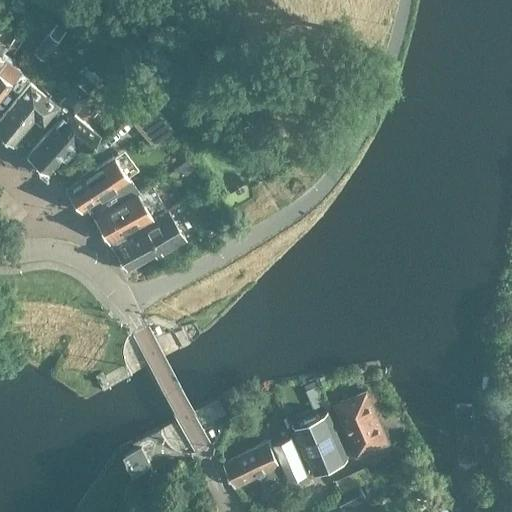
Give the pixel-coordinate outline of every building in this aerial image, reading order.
[(0,94),(13,78),(0,68),(0,94)] [(70,111),(93,84),(81,74),(58,101),(58,105),(57,110),(54,114),(58,117),(66,107),(70,111)] [(43,124),(58,105),(28,82),(0,117),(0,133),(12,144),(33,117),(43,124)] [(152,98),(130,116),(153,145),(175,127),(152,98)] [(85,150),(98,134),(70,111),(66,107),(58,117),(26,156),(47,173),(60,158),(70,146),(74,141),(85,150)] [(65,162),(75,150),(70,146),(60,158),(65,162)] [(86,207),(126,177),(135,171),(120,150),(65,189),(80,211),(86,207)] [(93,217),(136,192),(126,177),(86,207),(93,217)] [(108,241),(160,210),(145,186),(136,192),(93,217),(108,241)] [(155,257),(185,239),(167,209),(110,245),(126,269),(153,252),(155,257)] [(387,441),(366,391),(336,403),(357,454),(387,441)] [(457,488),(479,488),(476,398),(455,399),(457,488)] [(328,411),(293,426),(313,473),(348,458),(328,411)] [(292,434),(275,442),(290,477),(307,470),(292,434)] [(285,475),(269,441),(223,463),(235,487),(257,475),(263,486),(285,475)] [(150,463),(144,452),(141,447),(125,456),(134,472),(150,463)] [(343,492),(372,478),(366,466),(336,480),(343,492)]
